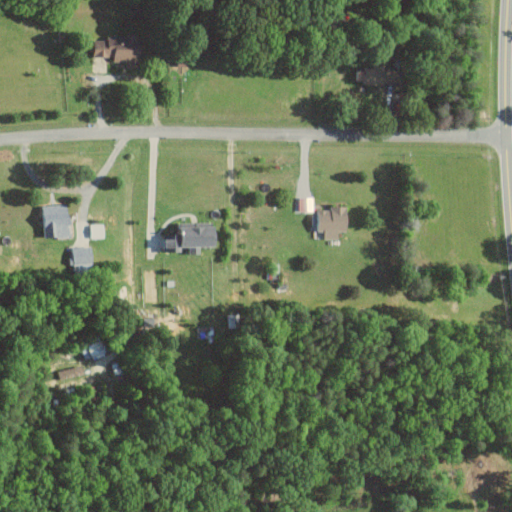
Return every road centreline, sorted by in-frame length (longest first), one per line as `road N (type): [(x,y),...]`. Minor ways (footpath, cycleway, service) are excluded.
road 1 (residential): [(0,138),(125,131),(505,137)]
road 2 (tertiary): [(511,230),(506,0)]
